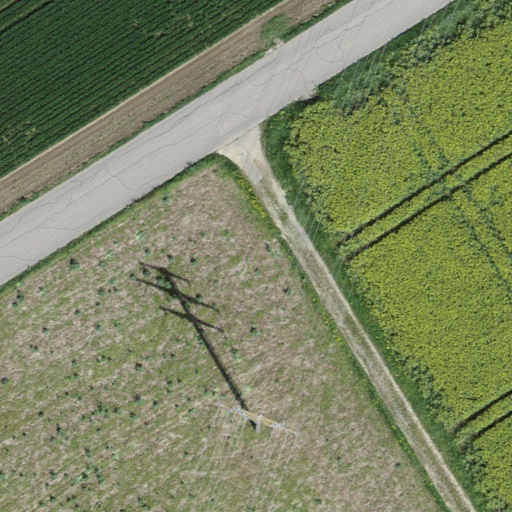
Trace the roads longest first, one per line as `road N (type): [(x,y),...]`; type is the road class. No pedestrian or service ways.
road 1 (unclassified): [(402,0),(0,253)]
road 2 (track): [(466,511),(223,112)]
